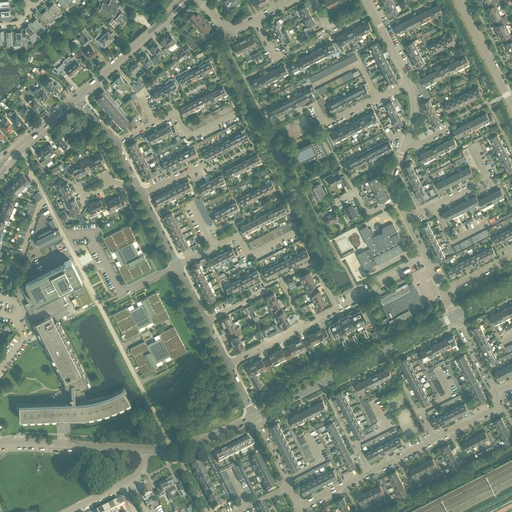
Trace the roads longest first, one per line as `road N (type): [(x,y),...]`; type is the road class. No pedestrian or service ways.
road 1 (tertiary): [(254,418),(454,316)]
road 2 (secondary): [(77,98),(184,0)]
road 3 (tertiary): [(144,449),(2,443)]
